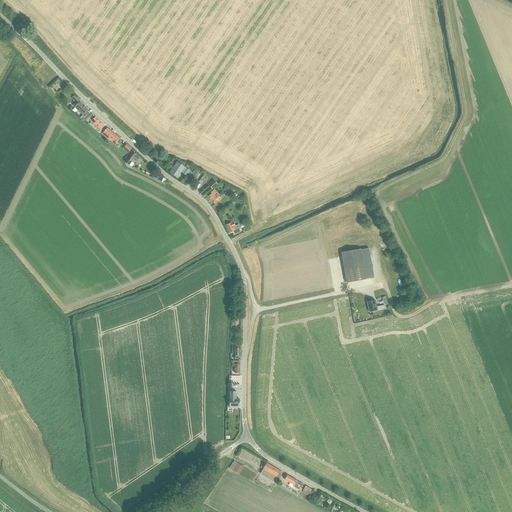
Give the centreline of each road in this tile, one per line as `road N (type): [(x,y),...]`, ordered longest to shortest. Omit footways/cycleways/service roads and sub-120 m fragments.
road 1 (unclassified): [(242,270),(206,204),(0,15)]
road 2 (unclassified): [(247,435),(264,455),(363,511)]
road 3 (unclassified): [(138,511),(247,435)]
